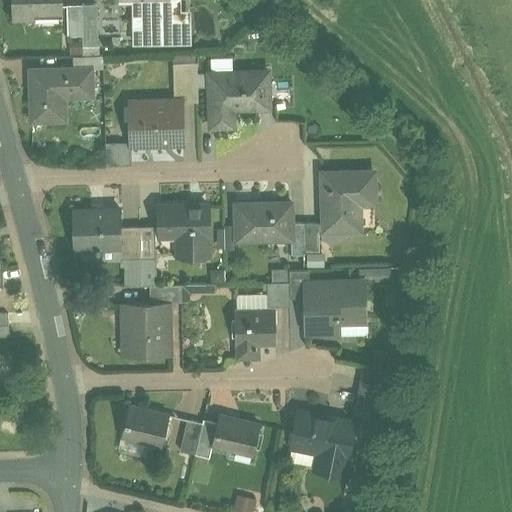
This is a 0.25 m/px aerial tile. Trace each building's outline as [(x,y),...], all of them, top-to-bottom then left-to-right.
[(15,0),(16,16),(36,15),(36,9),(64,9),(63,0),(15,0)] [(135,0),(137,42),(191,41),(191,19),(173,19),(173,0),(135,0)] [(99,44),(98,2),(84,3),(85,34),(85,44),(99,44)] [(84,3),(69,3),(70,34),(85,34),(84,3)] [(107,54),(74,55),(75,67),(95,67),(108,67),(107,54)] [(290,55),(275,55),(277,91),(291,91),(290,55)] [(201,100),(200,61),(176,62),(177,100),(184,100),(184,101),(201,100)] [(75,67),(33,68),(34,119),(68,118),(67,90),(96,89),(95,67),(75,67)] [(270,69),(212,72),(213,126),(235,125),(234,104),(244,104),(244,107),(271,106),(270,69)] [(177,100),(133,101),(133,102),(133,142),(162,142),(162,141),(182,140),(182,141),(185,141),(184,101),(184,100),(177,100)] [(375,170),(325,172),(327,229),(360,227),(359,194),(376,194),(375,170)] [(271,203),(240,204),(239,203),(238,203),(239,239),(271,238),(271,236),(293,235),(293,238),(294,237),(294,222),(293,201),(271,202),(271,203)] [(191,206),(191,204),(161,205),(161,227),(178,227),(179,254),(209,254),(208,205),(206,205),(206,206),(191,206)] [(119,208),(74,210),(76,245),(119,243),(120,243),(120,225),(119,208)] [(322,251),(321,221),(305,222),(306,251),(322,251)] [(306,251),(305,222),(294,222),(294,237),(293,238),(294,254),(306,254),(306,251)] [(155,223),(141,224),(142,257),(156,256),(155,223)] [(141,224),(120,225),(120,243),(119,243),(119,258),(142,257),(141,224)] [(311,268),(291,268),(292,280),(292,297),(306,297),(306,296),(306,282),(312,282),(311,268)] [(292,297),(292,280),(279,281),(279,305),(292,305),(292,297)] [(312,282),(306,282),(306,296),(306,297),(307,330),(327,330),(327,334),(343,333),(342,321),(369,320),(368,280),(312,282)] [(240,291),(271,291),(271,282),(240,283),(240,291)] [(171,302),(124,304),(125,325),(134,325),(135,354),(173,353),(172,338),(169,338),(169,328),(172,328),(171,302)] [(276,311),(239,312),(239,342),(241,342),(241,354),(258,353),(257,341),(277,341),(276,311)] [(10,314),(0,314),(0,325),(11,325),(10,314)] [(11,325),(0,325),(0,337),(11,337),(11,325)] [(390,371),(364,366),(362,377),(388,383),(390,371)] [(388,383),(362,377),(360,388),(386,393),(388,383)] [(386,393),(360,388),(356,406),(382,411),(386,393)] [(171,415),(130,405),(123,434),(164,444),(171,415)] [(355,421),(301,411),(294,444),(327,450),(324,466),(345,470),(355,421)] [(262,422),(221,413),(219,421),(215,443),(239,449),(241,443),(254,447),(253,452),(255,452),(262,422)] [(219,421),(206,418),(205,422),(198,453),(212,456),(215,443),(219,421)] [(205,422),(189,419),(181,449),(198,453),(205,422)] [(239,493),(236,511),(257,511),(260,495),(239,493)]
